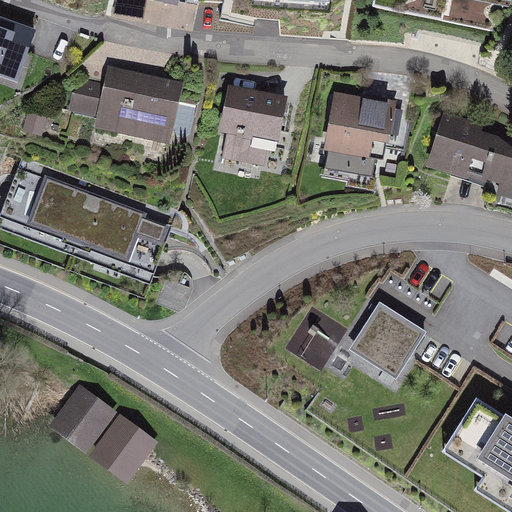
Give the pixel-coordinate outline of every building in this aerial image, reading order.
[(223,0),(222,8),(275,18),(278,0),(223,0)] [(429,0),(501,14),(506,0),(429,0)] [(0,90),(8,93),(28,41),(0,30),(0,90)] [(163,148),(175,91),(104,76),(92,133),(163,148)] [(70,104),(95,108),(98,88),(73,84),(70,104)] [(271,152),(280,108),(224,96),(215,140),(271,152)] [(388,146),(394,111),(334,101),(320,176),(363,183),(370,142),(388,146)] [(511,194),(511,159),(477,131),(441,122),(428,174),(511,194)] [(148,277),(174,204),(32,154),(6,226),(148,277)] [(442,314),(393,284),(362,344),(407,370),(442,314)] [(123,403),(96,382),(60,427),(87,448),(123,403)] [(511,423),(478,402),(451,443),(489,469),(481,481),(511,500),(511,423)] [(165,434),(138,412),(102,457),(129,479),(165,434)]
